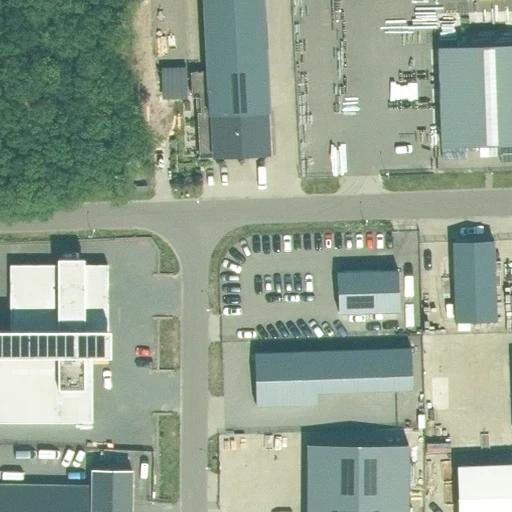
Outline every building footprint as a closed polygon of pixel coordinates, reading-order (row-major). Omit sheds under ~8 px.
[(205,0),(211,113),(216,113),(218,150),(270,148),(268,110),(273,110),(266,0),(205,0)] [(489,20),(488,0),(308,0),(309,28),(489,20)] [(511,43),(437,46),(441,146),(511,143),(511,43)] [(448,241),(453,321),(493,319),(488,239),(448,241)] [(108,265),(85,265),(85,259),(59,259),(59,265),(11,265),(11,330),(0,329),(0,422),(92,423),(92,356),(110,356),(110,330),(108,330),(108,265)] [(129,269),(130,295),(148,295),(147,269),(129,269)] [(398,269),(337,271),(338,313),(399,311),(398,269)] [(140,368),(157,368),(158,314),(141,314),(140,368)] [(394,348),(253,352),(255,405),(316,403),(316,392),(395,389),(394,348)] [(306,443),(305,511),(407,511),(408,444),(306,443)] [(511,511),(511,462),(456,465),(457,511),(511,511)] [(130,511),(131,470),(91,469),(91,485),(0,483),(0,511),(130,511)]
